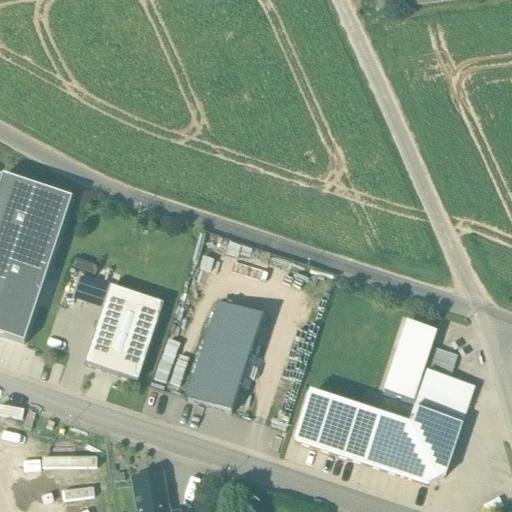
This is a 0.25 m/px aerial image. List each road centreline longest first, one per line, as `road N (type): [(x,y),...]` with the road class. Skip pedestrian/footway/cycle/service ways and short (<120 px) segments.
road 1 (residential): [(0,123),(105,180),(487,316)]
road 2 (unclassified): [(392,511),(0,381)]
road 3 (track): [(487,316),(348,0)]
